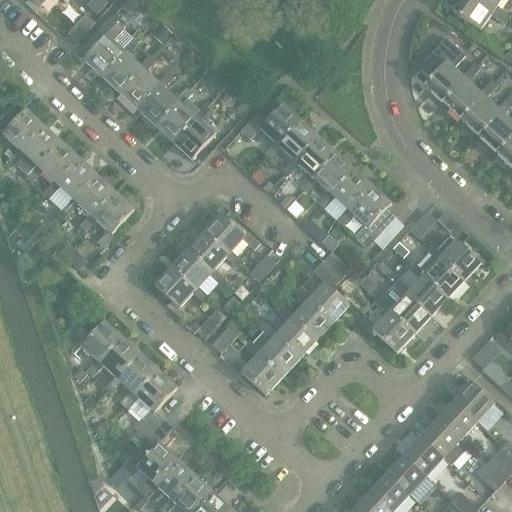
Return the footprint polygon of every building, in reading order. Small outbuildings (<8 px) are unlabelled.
[(30,0),(40,9),(47,0),(58,0),(64,6),(69,0),(30,0)] [(101,0),(93,0),(87,7),(96,16),(107,5),(101,0)] [(136,9),(140,5),(135,0),(127,0),(119,9),(129,17),(136,9)] [(481,32),(491,17),(504,26),(510,17),(497,8),(494,11),(478,0),(460,0),(453,12),(481,32)] [(511,0),(478,0),(494,11),(497,8),(502,0),(511,0)] [(68,35),(77,43),(94,25),(85,17),(68,35)] [(109,20),(79,53),(85,59),(82,62),(101,79),(124,54),(121,52),(109,41),(119,29),(113,23),(109,20)] [(154,34),(164,45),(168,41),(173,35),(162,25),(157,30),(154,34)] [(419,69),(431,80),(424,88),(442,105),(465,80),(462,77),(454,71),(466,58),(446,40),(419,69)] [(124,54),(101,79),(119,96),(142,71),(139,69),(127,58),(138,46),(132,41),(121,52),(124,54)] [(511,49),(511,48),(503,59),(511,64),(511,49)] [(142,71),(119,96),(137,112),(160,88),(157,85),(145,74),(156,62),(150,57),(139,69),(142,71)] [(465,80),(442,105),(460,121),(483,97),(480,95),(468,84),(480,71),(473,65),(462,77),(465,80)] [(160,88),(137,112),(155,129),(178,104),(175,102),(163,91),(174,79),(168,74),(157,85),(160,88)] [(211,85),(219,93),(227,85),(218,77),(211,85)] [(483,97),(460,121),(478,138),(501,113),(498,111),(486,100),(498,88),(492,82),(480,95),(483,97)] [(178,104),(155,129),(173,146),(196,121),(193,119),(198,113),(186,101),(191,96),(185,90),(175,102),(178,104)] [(501,113),(478,138),(496,154),(511,136),(511,124),(504,117),(511,108),(511,99),(510,98),(498,111),(501,113)] [(235,109),(244,118),(251,109),(242,101),(235,109)] [(268,103),(240,134),(249,142),(259,131),(274,145),(263,156),(269,162),(280,151),(277,148),(299,123),(281,106),(277,111),(268,103)] [(196,121),(173,146),(191,163),(195,158),(204,149),(214,138),(199,124),(209,113),(203,108),(198,113),(193,119),(196,121)] [(12,167),(14,165),(23,155),(21,153),(43,129),(25,112),(19,117),(10,109),(0,120),(0,133),(17,150),(6,161),(12,167)] [(277,148),(280,151),(291,161),(282,171),(288,177),(298,167),(295,164),(317,140),(299,123),(277,148)] [(23,155),(14,165),(26,176),(24,178),(31,184),(42,173),(39,170),(61,146),(43,129),(21,153),(23,155)] [(511,136),(496,154),(511,169),(511,136)] [(295,164),(298,167),(309,178),(300,188),(306,194),(316,183),(313,181),(336,157),(317,140),(295,164)] [(48,200),(59,189),(56,186),(79,163),(61,146),(39,170),(42,173),(53,183),(42,195),(48,200)] [(204,149),(195,158),(202,164),(210,154),(204,149)] [(327,194),(318,205),(324,211),(334,200),(331,197),(353,173),(336,157),(313,181),(316,183),(327,194)] [(67,217),(77,206),(74,203),(97,179),(79,163),(56,186),(59,189),(71,200),(61,211),(67,217)] [(331,197),(334,200),(345,211),(336,222),(342,227),(351,216),(349,214),(371,190),(353,173),(331,197)] [(84,234),(95,222),(92,219),(114,195),(97,179),(74,203),(77,206),(89,217),(78,228),(84,234)] [(265,180),(259,186),(268,194),(273,188),(265,180)] [(364,228),(354,238),(366,250),(396,218),(387,210),(390,207),(371,190),(349,214),(351,216),(364,228)] [(133,213),(114,195),(92,219),(95,222),(107,233),(96,245),(102,251),(113,239),(110,237),(133,213)] [(288,196),(278,206),(284,212),(294,201),(288,196)] [(294,203),(286,211),(294,219),(302,210),(294,203)] [(221,215),(204,234),(228,257),(230,254),(235,259),(247,247),(253,253),(259,247),(247,236),(245,238),(221,215)] [(418,241),(435,223),(427,215),(409,233),(418,241)] [(309,233),(308,234),(312,237),(319,244),(326,236),(315,226),(309,233)] [(211,275),(214,272),(224,261),(236,272),(242,265),(235,259),(230,254),(228,257),(204,234),(187,252),(211,275)] [(328,236),(320,245),(330,254),(338,246),(328,236)] [(428,255),(436,263),(439,260),(463,283),(481,264),(456,241),(454,244),(449,239),(437,252),(431,246),(425,253),(428,255)] [(409,254),(398,244),(393,250),(403,260),(409,254)] [(77,271),(85,263),(67,246),(59,255),(77,271)] [(195,292),(197,290),(208,278),(220,289),(226,283),(214,272),(211,275),(187,252),(170,269),(195,292)] [(322,264),(340,282),(349,272),(331,255),(322,264)] [(414,264),(408,270),(408,271),(419,281),(423,278),(447,300),(463,283),(439,260),(436,263),(428,255),(416,266),(414,264)] [(249,277),(257,284),(275,266),(266,258),(249,277)] [(293,296),(304,306),(307,303),(331,326),(349,307),(331,291),(340,282),(322,264),(312,274),(324,285),(310,300),(299,289),(293,296)] [(208,300),(197,290),(195,292),(170,269),(153,288),(177,311),(191,296),(202,307),(208,300)] [(408,271),(392,288),(403,299),(406,296),(430,319),(447,300),(423,278),(419,281),(408,271)] [(374,289),(364,280),(361,283),(358,286),(368,296),(374,289)] [(234,295),(242,302),(249,294),(241,287),(234,295)] [(392,288),(375,306),(386,317),(389,314),(413,337),(430,319),(406,296),(403,299),(392,288)] [(224,307),(230,313),(239,303),(232,297),(224,307)] [(276,313),(287,324),(290,321),(315,344),(331,326),(307,303),(304,306),(293,317),(282,307),(276,313)] [(195,325),(189,331),(194,335),(196,333),(206,341),(226,319),(216,311),(199,329),(195,325)] [(396,355),(413,337),(389,314),(386,317),(375,329),(364,318),(359,324),(370,335),(372,332),(396,355)] [(262,333),(271,341),(274,339),(298,362),(315,344),(290,321),(287,324),(277,335),(265,325),(260,331),(262,333)] [(91,379),(101,368),(98,365),(121,341),(103,324),(97,330),(88,322),(71,340),(95,363),(85,374),(91,379)] [(228,329),(210,347),(219,355),(236,337),(228,329)] [(249,343),(243,349),(254,359),(257,356),(282,379),(298,362),(274,339),(271,341),(262,333),(251,345),(249,343)] [(109,396),(119,385),(116,382),(139,357),(121,341),(98,365),(101,368),(113,379),(103,390),(109,396)] [(478,353),(470,361),(481,372),(482,371),(489,363),(478,353)] [(238,378),(239,377),(240,376),(264,398),(282,379),(257,356),(254,359),(243,371),(232,361),(226,367),(238,378)] [(127,412),(137,401),(135,398),(157,374),(139,357),(116,382),(119,385),(131,395),(121,407),(127,412)] [(500,389),(506,382),(508,380),(489,363),(482,371),(481,372),(500,389)] [(74,377),(74,378),(75,379),(80,384),(87,376),(80,370),(74,377)] [(137,401),(129,410),(140,421),(132,429),(136,433),(144,440),(146,441),(163,422),(154,414),(176,391),(157,374),(135,398),(137,401)] [(500,389),(511,400),(511,387),(506,382),(500,389)] [(454,403),(476,424),(494,405),(471,384),(454,403)] [(90,398),(83,406),(89,411),(96,403),(90,398)] [(437,421),(459,442),(476,424),(454,403),(437,421)] [(437,421),(420,440),(442,461),(449,467),(466,449),(459,442),(437,421)] [(140,465),(136,470),(147,480),(137,492),(147,501),(157,490),(154,487),(177,462),(158,445),(172,430),(163,422),(146,441),(154,449),(140,465)] [(96,424),(93,428),(93,432),(96,435),(101,435),(104,432),(104,427),(100,424),(96,424)] [(136,433),(131,438),(140,445),(144,440),(136,433)] [(403,458),(426,479),(442,461),(420,440),(403,458)] [(146,441),(131,457),(140,465),(154,449),(146,441)] [(499,451),(511,462),(511,444),(508,441),(499,451)] [(485,466),(504,484),(511,474),(511,462),(499,451),(485,466)] [(403,458),(386,476),(408,497),(417,505),(434,486),(426,479),(403,458)] [(157,511),(169,511),(175,506),(172,504),(195,479),(177,462),(154,487),(157,490),(168,500),(157,511)] [(478,476),(496,492),(504,484),(485,466),(477,475),(478,476)] [(369,494),(388,511),(394,511),(408,497),(386,476),(369,494)] [(175,506),(169,511),(197,511),(213,495),(195,479),(172,504),(175,506)] [(352,511),(388,511),(369,494),(352,511)] [(452,503),(461,511),(477,511),(479,511),(461,494),(452,503)] [(230,511),(231,511),(213,495),(197,511),(230,511)] [(135,508),(139,511),(147,503),(143,499),(135,508)] [(444,511),(461,511),(452,503),(444,511)]
